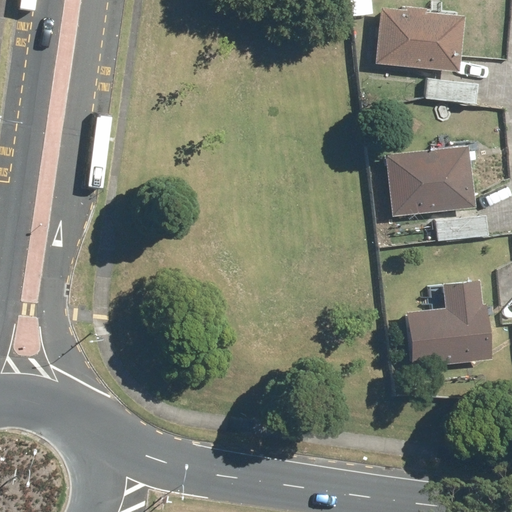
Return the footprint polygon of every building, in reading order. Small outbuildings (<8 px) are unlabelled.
[(374,8),(369,66),(452,73),(456,15),(374,8)] [(468,83),(420,81),(420,101),(467,103),(468,83)] [(379,155),(384,216),(464,209),(458,147),(379,155)] [(480,217),(430,219),(430,240),(481,238),(480,217)] [(469,307),(467,284),(439,286),(441,310),(400,314),(405,369),(483,361),(478,307),(469,307)] [(479,376),(438,376),(437,390),(479,391),(479,376)]
